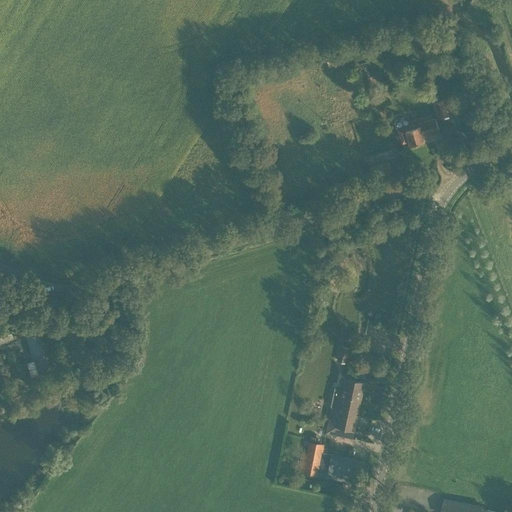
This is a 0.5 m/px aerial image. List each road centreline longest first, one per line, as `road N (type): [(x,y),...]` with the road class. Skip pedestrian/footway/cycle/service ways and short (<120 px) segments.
road 1 (unclassified): [(443,197),(409,189),(74,288),(0,266)]
road 2 (tertiary): [(373,511),(443,197)]
road 3 (track): [(511,127),(475,44),(421,0)]
